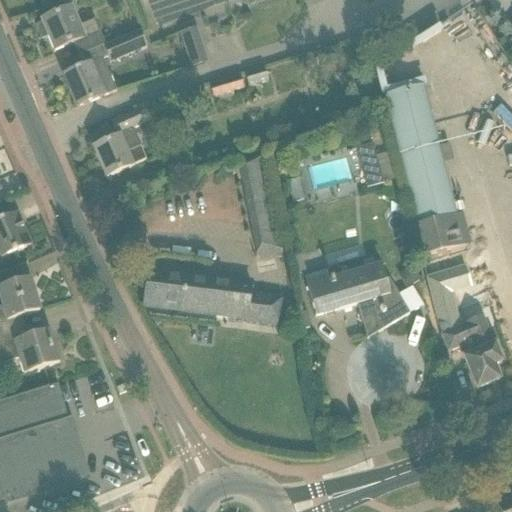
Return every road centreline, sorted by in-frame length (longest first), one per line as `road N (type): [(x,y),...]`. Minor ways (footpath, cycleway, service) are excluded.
road 1 (tertiary): [(177,423),(44,167),(0,57)]
road 2 (tertiary): [(349,492),(511,437)]
